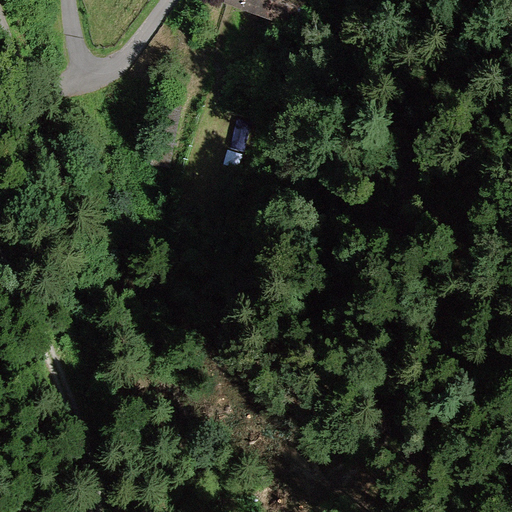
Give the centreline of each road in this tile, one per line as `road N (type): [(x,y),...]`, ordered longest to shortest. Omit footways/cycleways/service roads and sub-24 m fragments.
road 1 (track): [(0,248),(74,406),(99,477),(102,511)]
road 2 (residential): [(172,0),(133,52),(110,72),(89,74),(70,46),(68,0)]
road 3 (track): [(89,74),(74,88),(44,90),(23,73),(0,9)]
